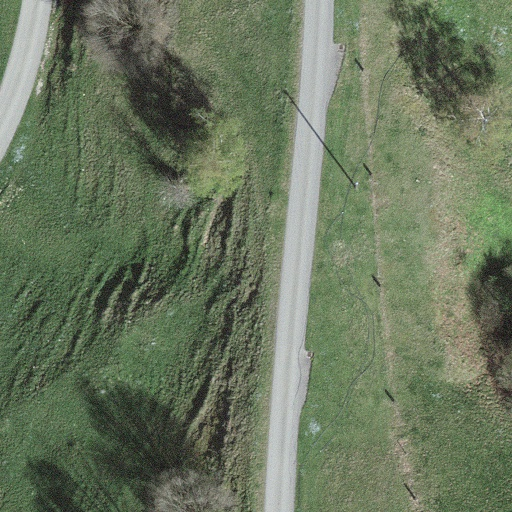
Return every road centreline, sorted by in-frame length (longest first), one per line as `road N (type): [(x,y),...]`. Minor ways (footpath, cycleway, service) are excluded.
road 1 (unclassified): [(320,0),(280,511)]
road 2 (unclassified): [(0,128),(37,0)]
